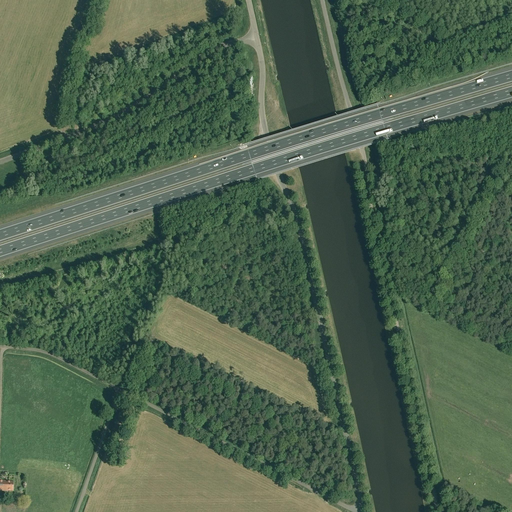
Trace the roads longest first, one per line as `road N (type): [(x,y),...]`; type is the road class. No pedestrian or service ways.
road 1 (motorway): [(0,251),(511,91)]
road 2 (motorway): [(511,75),(0,234)]
road 3 (unclassified): [(438,511),(322,0)]
road 4 (unclassified): [(362,510),(299,225),(261,112),(256,36)]
road 5 (unclassified): [(0,160),(91,128),(201,54),(256,36)]
road 6 (unclassified): [(119,390),(362,510)]
road 7 (track): [(61,139),(79,51),(104,0)]
road 8 (unclassified): [(0,346),(50,353),(119,390)]
road 9 (unclassified): [(76,511),(119,390)]
